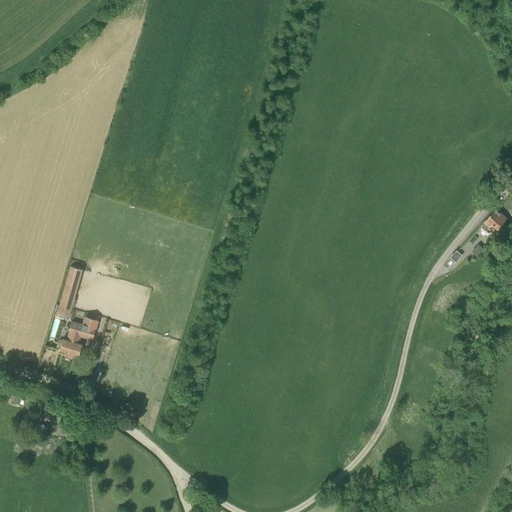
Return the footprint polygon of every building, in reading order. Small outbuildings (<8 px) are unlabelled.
[(506,219),(495,209),(492,211),(487,216),(488,216),(480,225),(485,229),(488,226),(489,227),(492,224),(498,229),(506,219)] [(477,256),(483,250),(478,245),(472,251),(477,256)] [(455,261),(461,255),(456,251),(451,257),(455,261)] [(58,312),(69,315),(72,307),(66,306),(69,296),(74,298),(83,269),(71,265),(58,312)] [(63,338),(60,350),(66,352),(65,354),(64,355),(72,357),(72,356),(72,354),(79,355),(82,344),(77,342),(79,335),(92,339),(96,328),(98,320),(85,317),(83,324),(71,320),(65,339),(63,338)] [(96,367),(104,369),(108,354),(100,352),(96,367)]
